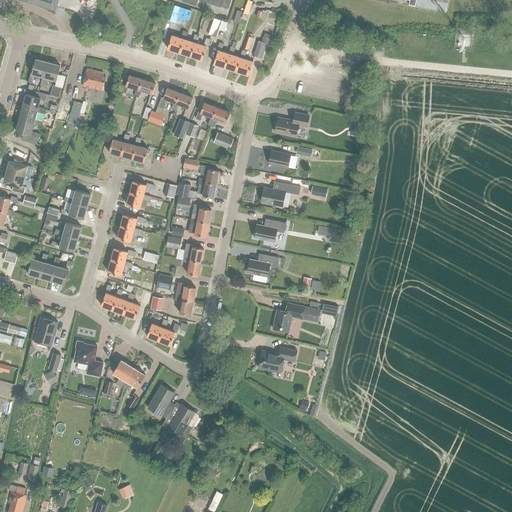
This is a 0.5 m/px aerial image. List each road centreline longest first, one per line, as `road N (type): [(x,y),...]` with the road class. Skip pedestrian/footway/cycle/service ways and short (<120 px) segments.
road 1 (residential): [(82,308),(171,364),(193,374),(201,368),(249,103)]
road 2 (residential): [(249,103),(158,65),(20,34)]
road 3 (residential): [(511,74),(291,42)]
road 4 (residential): [(82,308),(120,168),(148,175)]
